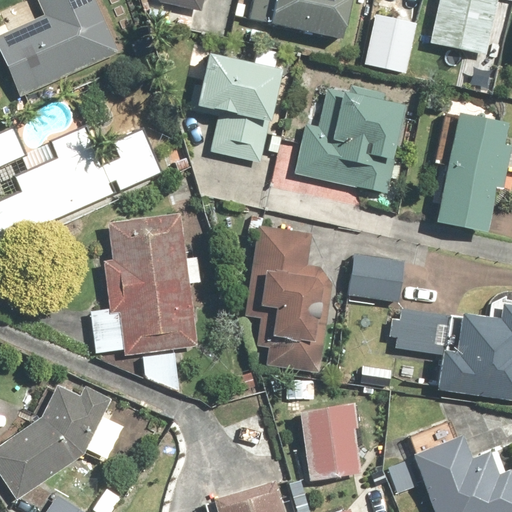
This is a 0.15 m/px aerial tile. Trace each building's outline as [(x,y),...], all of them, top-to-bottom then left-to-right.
[(121,58),(97,0),(40,0),(46,14),(0,32),(0,41),(22,97),(44,88),(121,58)] [(205,0),(168,0),(203,9),(205,0)] [(245,0),(243,14),(336,34),(343,0),(245,0)] [(490,56),(501,0),(439,0),(431,44),(490,56)] [(408,75),(423,27),(378,13),(364,61),(408,75)] [(214,50),(200,108),(221,113),(211,155),(266,168),(289,68),(214,50)] [(408,100),(317,85),(301,179),(392,194),(408,100)] [(168,172),(152,136),(147,126),(96,149),(75,102),(0,134),(0,231),(5,244),(168,172)] [(511,143),(511,125),(463,115),(440,222),(493,233),(511,143)] [(147,354),(146,382),(182,384),(183,350),(202,348),(195,288),(209,286),(200,210),(112,220),(117,261),(104,262),(109,308),(90,310),(95,356),(127,352),(128,356),(147,354)] [(273,364),(317,372),(338,268),(312,263),(318,230),(263,220),(253,277),(270,280),(265,304),(283,308),(278,335),(273,364)] [(407,261),(354,255),(350,297),(402,302),(407,261)] [(511,303),(493,301),(490,316),(400,309),(396,351),(437,355),(438,345),(448,345),(442,389),(511,399),(511,303)] [(0,470),(20,500),(88,455),(108,465),(127,428),(107,418),(113,405),(63,382),(49,414),(0,445),(0,470)] [(360,400),(301,409),(312,481),(371,472),(360,400)] [(411,436),(418,455),(390,465),(400,494),(428,483),(438,511),(511,511),(511,471),(507,473),(497,445),(478,452),(472,434),(452,441),(446,423),(411,436)] [(290,511),(283,483),(221,499),(224,511),(290,511)] [(107,489),(91,511),(93,511),(115,511),(123,501),(107,489)] [(82,511),(62,498),(52,511),(82,511)]
